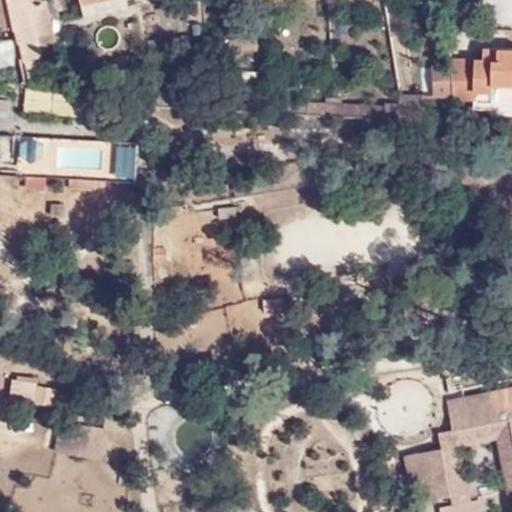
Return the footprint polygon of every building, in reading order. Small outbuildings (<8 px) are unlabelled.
[(0,0),(0,27),(11,26),(4,0),(0,0)] [(4,0),(11,26),(14,43),(16,42),(20,60),(23,59),(27,75),(43,72),(39,56),(56,51),(43,0),(4,0)] [(79,0),(83,17),(96,14),(93,0),(79,0)] [(127,8),(124,0),(93,0),(96,14),(127,8)] [(451,96),(451,100),(474,100),(474,90),(492,91),(493,84),(511,83),(511,49),(489,48),(488,60),(483,60),(448,58),(448,65),(451,96)] [(435,97),(451,96),(448,65),(432,67),(435,97)] [(148,87),(147,95),(147,105),(160,105),(161,79),(154,78),(153,87),(148,87)] [(161,79),(160,105),(162,105),(208,107),(205,81),(161,79)] [(82,88),(30,82),(27,107),(79,112),(82,88)] [(402,118),(422,119),(422,107),(422,97),(399,97),(402,118)] [(309,103),(308,113),(334,115),(333,105),(309,103)] [(208,107),(162,105),(161,144),(215,143),(215,108),(208,107)] [(333,105),(334,115),(383,117),(382,107),(333,105)] [(422,119),(453,120),(452,110),(422,107),(422,119)] [(20,135),(20,159),(44,159),(44,135),(20,135)] [(133,171),(136,141),(116,140),(113,170),(133,171)] [(22,171),(0,169),(0,180),(21,182),(22,171)] [(93,187),(94,176),(72,175),(71,185),(93,187)] [(11,402),(57,402),(56,381),(11,381),(11,402)] [(511,511),(511,389),(449,402),(453,431),(455,442),(459,441),(495,433),(509,494),(511,493),(511,511),(487,511),(484,497),(470,501),(454,504),(441,507),(441,511),(511,511)] [(66,443),(64,453),(79,455),(84,426),(69,424),(66,443)] [(462,455),(459,441),(455,442),(453,431),(440,433),(443,449),(445,459),(462,455)] [(54,451),(64,453),(66,443),(55,441),(54,451)] [(418,503),(452,495),(451,488),(467,486),(462,455),(445,459),(443,449),(408,456),(418,503)] [(452,495),(454,504),(470,501),(467,486),(451,488),(452,495)]
